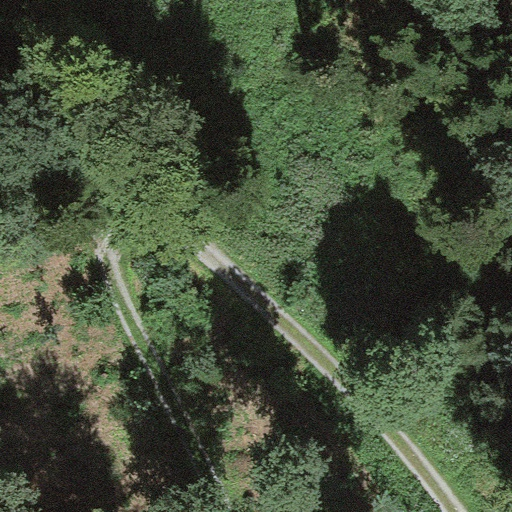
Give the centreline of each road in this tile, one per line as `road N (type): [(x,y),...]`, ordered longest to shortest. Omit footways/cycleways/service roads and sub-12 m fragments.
road 1 (track): [(452,511),(233,273),(88,169),(0,86)]
road 2 (track): [(88,169),(124,308),(230,511)]
